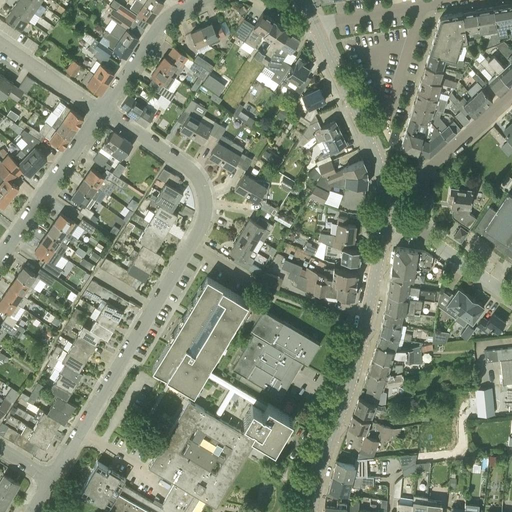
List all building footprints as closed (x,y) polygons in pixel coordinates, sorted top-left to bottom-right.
[(28,20),(33,12),(17,0),(12,9),(28,20)] [(33,12),(39,3),(34,0),(17,0),(33,12)] [(134,0),(130,7),(141,15),(141,16),(143,17),(144,17),(150,21),(156,11),(144,3),(139,0),(134,0)] [(139,0),(144,3),(156,11),(163,1),(161,0),(139,0)] [(116,10),(132,21),(137,14),(120,3),(116,10)] [(511,38),(511,37),(511,3),(493,7),(496,22),(499,38),(507,36),(506,28),(510,27),(511,34),(509,34),(510,38),(511,38)] [(242,13),(247,10),(243,5),(239,8),(242,13)] [(499,38),(496,22),(493,7),(475,10),(481,43),(482,49),(496,44),(495,44),(503,41),(499,42),(499,38)] [(117,22),(110,32),(132,47),(139,37),(132,33),(133,32),(130,31),(126,29),(132,21),(116,10),(114,8),(109,16),(117,22)] [(22,29),(28,20),(12,9),(6,17),(22,29)] [(481,43),(475,10),(462,12),(467,42),(468,45),(481,43)] [(254,48),(263,34),(273,19),(263,12),(257,21),(255,25),(244,18),(233,34),(254,48)] [(429,51),(446,56),(456,59),(461,44),(467,42),(462,12),(442,16),(441,16),(440,16),(440,17),(439,18),(429,51)] [(258,49),(254,55),(266,63),(288,29),(284,26),(273,19),(263,34),(272,40),(264,52),(258,49)] [(223,22),(227,31),(231,29),(227,20),(223,22)] [(220,40),(219,39),(225,36),(219,23),(213,25),(212,23),(201,28),(207,42),(209,45),(220,40)] [(197,47),(207,42),(201,28),(190,33),(193,40),(194,42),(195,42),(197,47)] [(109,45),(117,51),(116,51),(119,53),(119,52),(125,57),(132,47),(110,32),(106,29),(103,35),(109,39),(109,45)] [(288,29),(266,63),(264,66),(274,72),(270,78),(279,83),(279,82),(280,82),(285,74),(290,66),(282,60),(288,51),(290,52),(291,50),(293,50),(295,47),(294,45),(300,36),(292,31),(291,31),(288,29)] [(80,36),(90,44),(95,38),(84,30),(80,36)] [(509,60),(511,62),(511,37),(511,38),(511,39),(511,49),(504,41),(503,41),(495,44),(496,44),(510,60),(509,60)] [(108,57),(113,50),(99,40),(94,47),(98,50),(103,53),(108,57)] [(87,48),(95,54),(98,50),(94,47),(90,44),(87,48)] [(165,56),(158,65),(174,77),(175,78),(184,65),(183,64),(188,57),(174,47),(167,57),(165,56)] [(456,59),(446,56),(429,51),(426,63),(442,68),(444,62),(462,67),(463,61),(456,59)] [(193,61),(209,71),(213,65),(197,55),(193,61)] [(490,58),(487,61),(509,84),(511,81),(511,62),(509,60),(503,66),(493,55),(490,58)] [(299,84),(299,83),(306,73),(307,73),(310,69),(302,64),(305,59),(299,56),(292,67),(290,66),(285,74),(280,82),(285,86),(290,78),(299,84)] [(488,80),(493,86),(499,93),(509,84),(487,61),(485,58),(484,57),(479,62),(492,76),(488,80)] [(81,65),(74,60),(67,70),(74,75),(81,65)] [(93,73),(107,83),(114,73),(100,63),(93,73)] [(209,71),(198,64),(194,71),(204,78),(209,71)] [(175,94),(173,93),(166,89),(174,77),(158,65),(151,75),(157,79),(157,80),(159,81),(163,83),(157,92),(161,94),(170,100),(171,100),(175,94)] [(421,78),(440,84),(440,83),(454,87),(458,82),(441,77),(443,71),(425,65),(421,78)] [(471,96),(483,108),(492,100),(485,92),(486,91),(482,87),(486,84),(479,76),(469,65),(466,70),(477,81),(467,90),(472,95),(471,96)] [(107,83),(93,73),(89,71),(82,81),(100,93),(107,83)] [(213,79),(208,75),(202,83),(207,87),(213,79)] [(0,81),(0,96),(2,98),(6,93),(6,94),(13,84),(13,83),(3,77),(0,81)] [(417,91),(436,97),(440,84),(421,78),(417,91)] [(199,85),(194,82),(190,88),(195,91),(199,85)] [(6,94),(16,101),(23,91),(18,87),(13,84),(6,94)] [(298,98),(304,88),(298,84),(292,94),(298,98)] [(304,116),(311,121),(315,115),(315,114),(316,113),(318,112),(314,105),(325,100),(319,87),(302,96),(305,103),(304,103),(307,111),(304,116)] [(414,102),(433,108),(443,111),(444,109),(447,100),(436,97),(417,91),(414,102)] [(453,102),(462,113),(467,109),(474,116),(483,108),(471,96),(467,100),(463,96),(459,100),(453,93),(449,97),(453,102)] [(148,101),(136,118),(146,124),(150,118),(151,118),(152,116),(158,107),(157,107),(159,105),(165,109),(170,100),(161,94),(158,99),(157,98),(153,104),(148,101)] [(126,111),(136,118),(148,101),(148,100),(144,106),(135,99),(132,102),(130,104),(131,105),(126,111)] [(197,102),(191,99),(177,120),(183,124),(180,129),(190,135),(199,119),(203,113),(194,108),(197,102)] [(58,115),(76,128),(83,117),(65,105),(59,101),(52,111),(58,115)] [(432,124),(437,129),(447,141),(460,129),(453,121),(449,124),(448,124),(447,125),(439,117),(434,115),(433,116),(431,115),(433,108),(414,102),(410,116),(430,122),(432,124)] [(453,102),(449,109),(464,125),(469,120),(462,113),(453,102)] [(251,126),(255,120),(240,110),(243,106),(240,103),(233,114),(251,126)] [(288,111),(281,106),(276,115),(283,120),(288,111)] [(15,121),(18,115),(13,111),(9,117),(15,121)] [(56,129),(69,138),(76,128),(58,115),(51,125),(56,129)] [(318,142),(340,131),(335,120),(321,127),(315,115),(311,121),(297,143),(302,146),(311,138),(315,136),(318,142)] [(427,133),(430,122),(410,116),(400,148),(417,153),(423,132),(427,133)] [(219,124),(214,121),(211,126),(199,119),(190,135),(202,142),(208,132),(213,135),(219,124)] [(219,124),(213,135),(219,139),(224,130),(226,128),(219,124)] [(51,125),(44,135),(62,148),(69,138),(56,129),(51,125)] [(31,126),(27,131),(39,139),(42,134),(43,133),(39,130),(31,126)] [(27,131),(24,129),(20,132),(23,135),(21,137),(27,142),(20,149),(24,152),(25,154),(26,154),(38,166),(47,157),(39,150),(35,146),(40,140),(39,139),(27,131)] [(447,141),(437,129),(432,134),(436,137),(432,140),(439,148),(447,141)] [(108,158),(111,154),(122,137),(113,130),(109,137),(108,136),(107,138),(107,139),(101,147),(98,151),(108,158)] [(318,157),(319,160),(330,155),(340,150),(338,146),(345,142),(340,131),(318,142),(321,149),(323,153),(318,157)] [(121,161),(126,152),(127,153),(128,150),(132,144),(122,137),(111,154),(119,160),(121,161)] [(432,140),(427,144),(435,152),(439,148),(432,140)] [(208,156),(219,163),(229,147),(218,141),(208,156)] [(234,163),(239,166),(246,155),(241,152),(243,147),(232,141),(229,147),(219,163),(230,169),(234,163)] [(509,155),(511,151),(511,146),(507,141),(501,147),(509,155)] [(429,157),(435,152),(427,144),(425,143),(421,155),(429,157)] [(108,158),(98,151),(93,159),(102,166),(108,158)] [(270,152),(267,157),(266,159),(272,163),(276,155),(271,152),(270,152)] [(1,160),(18,176),(24,170),(29,175),(38,166),(26,154),(25,154),(18,162),(8,153),(1,160)] [(246,155),(239,166),(246,169),(251,161),(252,158),(246,155)] [(330,155),(319,160),(316,162),(318,165),(331,159),(330,155)] [(318,165),(321,174),(326,175),(329,181),(345,174),(355,174),(367,169),(363,160),(337,171),(331,159),(318,165)] [(0,187),(11,197),(19,187),(12,182),(18,176),(1,160),(0,161),(0,171),(0,172),(0,187)] [(115,168),(106,162),(102,166),(106,169),(112,173),(115,168)] [(113,173),(118,177),(125,167),(119,163),(113,173)] [(313,181),(321,174),(315,167),(307,174),(313,181)] [(113,173),(108,180),(100,174),(100,173),(98,172),(92,168),(85,178),(102,189),(102,190),(107,183),(109,184),(112,181),(124,189),(128,183),(118,177),(113,173)] [(157,177),(164,181),(169,172),(163,168),(157,177)] [(323,203),(332,184),(345,186),(345,184),(366,186),(367,175),(367,169),(355,174),(345,174),(329,181),(326,175),(321,174),(322,174),(308,196),(323,203)] [(166,182),(169,184),(175,175),(169,172),(164,181),(166,182)] [(234,188),(245,194),(254,179),(252,178),(243,173),(234,188)] [(169,184),(174,187),(180,178),(175,175),(169,184)] [(289,192),(295,182),(285,175),(281,182),(282,183),(281,187),(289,192)] [(95,199),(99,193),(102,189),(85,178),(79,187),(90,195),(91,196),(95,199)] [(245,194),(256,201),(257,201),(261,201),(261,208),(274,215),(278,209),(268,203),(265,203),(266,193),(269,189),(266,187),(266,186),(261,183),(261,180),(254,179),(245,194)] [(160,191),(178,202),(183,192),(174,187),(169,184),(166,182),(160,191)] [(144,194),(128,183),(126,185),(143,196),(144,194)] [(469,228),(477,217),(469,212),(473,184),(462,183),(462,187),(450,185),(449,195),(452,196),(450,211),(452,211),(451,212),(451,213),(452,214),(452,215),(452,216),(453,217),(454,218),(469,228)] [(0,204),(3,206),(11,197),(0,187),(0,204)] [(85,206),(91,196),(90,195),(79,187),(72,197),(78,201),(78,202),(80,203),(85,206)] [(160,203),(172,211),(177,202),(178,202),(160,191),(155,200),(160,203)] [(511,257),(511,195),(508,193),(496,211),(489,206),(474,228),(481,233),(484,229),(500,240),(496,246),(511,257)] [(133,210),(138,202),(132,198),(127,206),(133,210)] [(140,204),(146,207),(149,203),(143,199),(140,204)] [(154,213),(172,223),(177,214),(172,211),(160,203),(154,213)] [(85,206),(84,205),(80,211),(90,218),(89,218),(103,227),(106,223),(92,214),(94,212),(85,206)] [(71,234),(77,224),(69,218),(70,218),(67,216),(67,217),(61,213),(54,222),(71,234)] [(149,222),(166,232),(172,223),(154,213),(149,222)] [(242,229),(258,238),(263,241),(269,230),(267,228),(270,223),(259,216),(256,222),(249,218),(242,229)] [(335,235),(332,234),(331,245),(332,246),(333,246),(348,248),(349,240),(353,240),(355,225),(346,224),(347,217),(338,216),(335,235)] [(82,218),(78,224),(91,233),(95,226),(82,218)] [(71,234),(54,222),(48,232),(60,240),(65,244),(69,239),(72,241),(75,237),(71,234)] [(126,226),(131,230),(134,225),(129,222),(126,226)] [(144,230),(161,241),(166,232),(149,222),(144,230)] [(110,231),(115,234),(119,229),(114,225),(110,231)] [(453,236),(461,241),(467,231),(460,226),(453,236)] [(251,249),(258,238),(242,229),(236,240),(251,249)] [(120,235),(126,239),(127,236),(129,237),(130,236),(128,234),(129,234),(123,230),(120,235)] [(143,243),(155,250),(161,241),(144,230),(138,240),(143,243)] [(54,250),(60,240),(48,232),(41,241),(54,250)] [(247,256),(251,249),(236,240),(230,251),(237,255),(234,260),(248,268),(247,269),(258,275),(264,265),(247,256)] [(54,250),(41,241),(35,251),(41,255),(40,256),(43,257),(55,264),(61,255),(54,250)] [(310,245),(311,243),(307,241),(306,243),(303,250),(314,254),(317,248),(310,245)] [(101,243),(96,250),(101,253),(106,246),(101,243)] [(138,252),(155,262),(161,253),(155,250),(143,243),(138,252)] [(341,256),(340,260),(358,262),(360,249),(348,248),(333,246),(332,246),(331,245),(326,243),(324,253),(341,256)] [(268,252),(273,255),(277,249),(271,246),(268,252)] [(431,269),(431,268),(432,256),(425,251),(397,246),(394,249),(390,276),(420,280),(423,280),(425,268),(431,269)] [(89,257),(96,261),(100,256),(93,251),(89,257)] [(133,260),(150,271),(155,262),(138,252),(133,260)] [(100,267),(106,270),(112,261),(105,257),(100,267)] [(137,276),(142,279),(144,280),(150,271),(133,260),(127,269),(132,273),(137,276)] [(106,270),(111,273),(117,264),(112,261),(106,270)] [(441,272),(443,264),(435,262),(433,270),(441,272)] [(111,273),(116,276),(122,267),(117,264),(111,273)] [(36,275),(32,272),(30,270),(30,271),(24,266),(17,276),(33,287),(39,278),(51,286),(55,279),(40,268),(36,275)] [(116,276),(121,279),(126,270),(122,267),(116,276)] [(350,295),(354,295),(355,285),(332,282),(332,278),(327,277),(327,275),(323,274),(321,274),(306,267),(306,269),(300,267),(298,274),(305,277),(303,289),(324,292),(323,297),(349,301),(350,295)] [(327,277),(332,278),(332,282),(355,285),(357,271),(333,267),(333,269),(324,268),(323,274),(327,275),(327,277)] [(66,281),(70,274),(62,270),(61,272),(55,268),(52,272),(66,281)] [(121,279),(126,282),(132,273),(127,269),(127,270),(126,270),(121,279)] [(278,289),(282,278),(265,272),(259,282),(278,289)] [(126,282),(131,285),(137,276),(132,273),(126,282)] [(27,297),(33,287),(17,276),(11,285),(23,294),(27,297)] [(137,276),(131,285),(136,289),(142,279),(137,276)] [(292,417),(288,415),(268,403),(267,404),(208,369),(248,301),(207,276),(152,369),(193,393),(205,373),(230,388),(214,415),(218,417),(234,390),(253,402),(250,407),(253,409),(250,415),(246,413),(243,419),(252,424),(252,423),(255,425),(250,433),(263,441),(274,447),(292,417)] [(387,293),(387,294),(421,298),(438,300),(439,291),(419,288),(420,280),(423,281),(423,280),(420,280),(390,276),(387,293)] [(86,289),(92,293),(98,283),(92,279),(86,289)] [(92,293),(97,296),(103,286),(98,283),(92,293)] [(17,304),(23,294),(11,285),(4,295),(17,304)] [(97,296),(102,298),(108,289),(103,286),(97,296)] [(458,287),(445,304),(458,313),(471,297),(458,287)] [(102,298),(106,301),(107,301),(113,292),(108,289),(102,298)] [(107,301),(112,304),(118,295),(113,292),(107,301)] [(415,313),(419,314),(421,298),(387,294),(385,309),(402,312),(404,312),(408,313),(415,313)] [(17,304),(4,295),(0,300),(0,306),(3,309),(5,311),(13,316),(20,306),(17,304)] [(112,304),(117,307),(123,298),(118,295),(112,304)] [(458,313),(471,323),(484,306),(471,297),(458,313)] [(117,307),(122,310),(128,301),(123,298),(117,307)] [(48,303),(63,313),(66,309),(51,299),(48,303)] [(100,310),(118,321),(124,311),(122,310),(117,307),(112,304),(107,301),(106,301),(100,310)] [(73,312),(79,316),(82,311),(76,307),(73,312)] [(233,369),(272,392),(281,397),(290,382),(288,380),(300,360),(307,364),(320,342),(263,308),(250,330),(254,332),(233,369)] [(400,325),(402,317),(402,312),(385,309),(382,321),(400,325)] [(95,319),(113,329),(118,321),(100,310),(95,319)] [(71,317),(77,320),(79,316),(73,312),(71,317)] [(492,329),(497,332),(505,321),(493,313),(488,320),(483,317),(477,326),(487,333),(492,327),(493,328),(492,329)] [(4,320),(13,326),(17,320),(7,314),(4,320)] [(52,325),(57,318),(51,314),(47,321),(52,325)] [(68,321),(74,325),(77,320),(71,317),(68,321)] [(95,319),(90,328),(100,334),(107,339),(113,329),(95,319)] [(4,320),(0,324),(0,335),(4,329),(12,335),(13,333),(23,339),(25,335),(22,333),(16,328),(13,326),(4,320)] [(380,332),(397,337),(400,325),(382,321),(380,332)] [(83,324),(78,333),(95,343),(100,334),(90,328),(83,324)] [(474,328),(468,324),(460,334),(467,339),(474,328)] [(16,328),(22,333),(25,329),(18,325),(16,328)] [(42,334),(49,339),(53,332),(47,328),(42,334)] [(434,330),(433,342),(446,342),(449,332),(434,330)] [(397,337),(380,332),(376,343),(395,349),(399,338),(397,337)] [(72,342),(90,352),(95,343),(78,333),(72,342)] [(67,351),(84,361),(90,352),(72,342),(67,351)] [(395,349),(376,343),(372,356),(391,362),(393,356),(398,357),(405,357),(405,362),(421,363),(421,352),(432,349),(432,344),(432,343),(427,344),(422,345),(414,347),(409,348),(409,349),(399,349),(395,349)] [(54,349),(61,353),(63,348),(57,345),(54,349)] [(500,359),(511,357),(511,347),(484,350),(485,361),(500,359)] [(52,354),(58,358),(61,353),(54,349),(52,354)] [(0,357),(3,360),(6,362),(9,357),(0,351),(0,357)] [(79,370),(84,361),(67,351),(62,360),(65,362),(79,370)] [(50,359),(55,363),(58,358),(52,354),(50,359)] [(386,375),(387,375),(391,362),(372,356),(368,370),(386,375)] [(511,357),(500,359),(503,384),(511,382),(511,357)] [(60,371),(78,381),(83,372),(79,370),(65,362),(60,371)] [(395,374),(387,376),(387,375),(386,375),(368,370),(364,382),(369,384),(363,399),(377,404),(384,384),(403,380),(402,373),(395,374)] [(54,380),(72,390),(78,381),(60,371),(54,380)] [(58,394),(66,399),(72,390),(72,391),(72,390),(54,380),(49,389),(58,394)] [(35,387),(40,390),(43,386),(38,382),(35,387)] [(14,389),(11,387),(8,392),(15,397),(18,392),(14,389)] [(477,416),(493,415),(491,388),(475,390),(477,416)] [(52,403),(70,414),(75,404),(66,399),(58,394),(49,389),(58,394),(52,403)] [(35,399),(30,396),(29,396),(26,400),(33,404),(35,399)] [(0,397),(0,417),(0,418),(11,402),(7,399),(4,397),(3,399),(0,397)] [(381,412),(386,410),(385,407),(377,404),(363,399),(358,398),(354,410),(372,417),(374,409),(381,412)] [(203,511),(201,510),(207,501),(216,506),(255,439),(218,417),(214,415),(188,399),(148,466),(175,482),(160,506),(122,483),(125,478),(97,461),(80,490),(108,507),(116,511),(203,511)] [(52,403),(47,412),(61,421),(64,423),(70,414),(52,403)] [(38,419),(56,429),(61,421),(47,412),(43,410),(38,419)] [(367,427),(369,420),(352,414),(348,427),(367,434),(369,428),(367,427)] [(9,424),(17,426),(17,427),(20,428),(22,417),(11,415),(9,424)] [(32,428),(50,439),(56,429),(38,419),(32,428)] [(0,424),(0,434),(3,436),(8,426),(2,422),(0,424)] [(382,430),(392,428),(376,422),(375,428),(381,430),(382,430)] [(34,442),(40,445),(45,448),(50,439),(32,428),(26,424),(21,434),(24,436),(29,439),(34,442)] [(3,436),(9,439),(14,430),(8,426),(3,436)] [(382,430),(381,430),(379,435),(389,439),(391,433),(399,436),(401,427),(392,428),(382,430)] [(9,439),(13,442),(19,433),(14,430),(9,439)] [(62,439),(65,435),(59,430),(55,434),(62,439)] [(13,442),(19,445),(24,436),(21,434),(19,433),(13,442)] [(361,447),(357,458),(365,457),(367,457),(373,457),(379,440),(364,435),(360,447),(361,447)] [(19,445),(24,448),(29,439),(24,436),(19,445)] [(24,448),(29,451),(34,442),(29,439),(24,448)] [(34,442),(29,451),(34,454),(40,445),(34,442)] [(488,466),(499,464),(498,452),(487,454),(488,466)] [(397,455),(403,470),(416,463),(417,453),(397,455)] [(351,476),(366,476),(366,469),(354,469),(355,465),(336,460),(332,475),(350,480),(351,476)] [(430,470),(430,461),(416,463),(403,470),(402,470),(405,475),(416,469),(430,470)] [(0,479),(0,490),(11,497),(19,483),(3,474),(0,479)] [(328,488),(340,492),(348,494),(350,485),(359,487),(359,486),(364,487),(365,484),(373,484),(373,476),(366,476),(351,476),(350,480),(332,475),(328,488)] [(397,501),(396,511),(410,511),(412,500),(412,497),(400,496),(402,476),(394,483),(393,496),(400,497),(400,501),(397,501)] [(326,495),(338,498),(340,492),(328,488),(326,495)] [(0,508),(3,510),(11,497),(0,490),(0,508)] [(424,511),(426,504),(426,496),(413,494),(413,497),(412,497),(412,500),(410,511),(424,511)] [(426,504),(424,511),(439,511),(441,502),(436,502),(436,498),(427,497),(427,496),(426,496),(426,504)] [(369,511),(369,510),(359,508),(359,502),(353,501),(353,505),(351,511),(369,511)] [(336,507),(335,511),(351,511),(353,505),(346,504),(347,503),(337,502),(336,507)] [(464,511),(463,511),(477,511),(479,504),(467,502),(467,506),(465,506),(464,511)]
